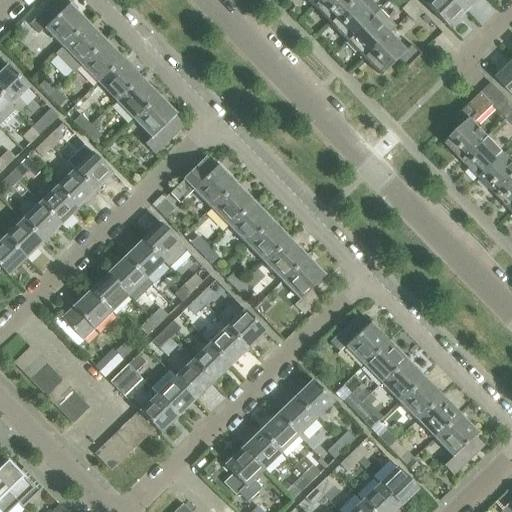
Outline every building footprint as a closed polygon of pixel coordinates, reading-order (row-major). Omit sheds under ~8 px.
[(304,0),(312,8),(320,0),(304,0)] [(329,26),(355,1),(354,0),(320,0),(312,8),(329,26)] [(420,0),(447,28),(465,11),(453,0),(420,0)] [(476,0),(453,0),(465,11),(476,0)] [(346,43),(372,18),(355,1),(329,26),(346,43)] [(408,17),(417,9),(411,2),(402,11),(408,17)] [(61,48),(87,23),(69,5),(55,18),(46,9),(29,25),(38,35),(43,30),(61,48)] [(414,24),(423,15),(417,9),(408,17),(414,24)] [(346,43),(363,61),(389,36),(397,27),(380,10),(372,18),(346,43)] [(72,74),(79,67),(105,42),(87,23),(61,48),(54,55),(72,74)] [(406,70),(421,56),(410,45),(404,51),(389,36),(363,61),(380,78),(397,61),(406,70)] [(97,85),(123,60),(105,42),(79,67),(97,85)] [(115,103),(140,78),(123,60),(97,85),(115,103)] [(0,96),(10,107),(17,114),(24,107),(17,100),(28,90),(5,66),(0,61),(0,96)] [(511,64),(497,80),(511,95),(511,64)] [(132,122),(158,97),(140,78),(115,103),(132,122)] [(56,90),(46,79),(38,87),(48,98),(56,90)] [(494,107),(507,120),(511,115),(511,107),(491,85),(452,123),(461,132),(447,146),(463,163),(489,138),(476,125),(494,107)] [(66,100),(56,90),(48,98),(58,108),(66,100)] [(0,130),(17,114),(10,107),(0,96),(0,130)] [(154,156),(185,126),(175,116),(176,115),(158,97),(132,122),(150,140),(144,146),(154,156)] [(91,126),(81,116),(74,124),(84,134),(91,126)] [(39,136),(49,126),(41,118),(31,128),(39,136)] [(101,136),(91,126),(84,134),(94,144),(101,136)] [(28,146),(39,136),(31,128),(21,138),(28,146)] [(51,150),(62,140),(54,132),(44,142),(51,150)] [(463,163),(480,180),(506,155),(489,138),(463,163)] [(41,160),(51,150),(44,142),(33,152),(41,160)] [(0,167),(3,171),(14,161),(6,153),(0,158),(0,167)] [(112,177),(89,154),(72,171),(94,194),(112,177)] [(480,180),(497,198),(511,183),(511,161),(506,155),(480,180)] [(235,185),(217,167),(215,168),(206,159),(168,195),(178,205),(191,192),(209,211),(235,185)] [(17,184),(27,173),(19,166),(9,176),(17,184)] [(94,194),(72,171),(54,188),(77,211),(94,194)] [(0,187),(6,194),(16,184),(17,184),(9,176),(0,184),(0,187)] [(511,183),(497,198),(511,212),(511,183)] [(226,229),(252,204),(235,185),(209,211),(226,229)] [(77,211),(54,188),(37,205),(59,228),(77,211)] [(244,247),(270,222),(252,204),(226,229),(244,247)] [(59,228),(37,205),(19,222),(42,245),(59,228)] [(42,245),(19,222),(2,239),(24,262),(42,245)] [(262,266),(288,240),(270,222),(244,247),(262,266)] [(186,253),(180,247),(158,224),(140,241),(163,264),(168,270),(186,253)] [(207,247),(197,237),(190,244),(200,255),(207,247)] [(24,262),(2,239),(0,240),(0,272),(1,273),(7,279),(24,262)] [(280,284),(306,259),(288,240),(262,266),(280,284)] [(163,264),(140,241),(122,259),(145,282),(163,264)] [(218,258),(207,247),(200,255),(210,265),(218,258)] [(150,287),(145,282),(122,259),(105,276),(127,299),(132,305),(150,287)] [(311,290),(324,277),(306,259),(280,284),(298,302),(294,306),(303,315),(320,299),(311,290)] [(244,284),(233,273),(225,281),(235,291),(244,284)] [(127,299),(105,276),(87,293),(109,316),(127,299)] [(191,293),(201,283),(194,276),(183,286),(191,293)] [(254,294),(244,284),(235,291),(246,302),(254,294)] [(181,303),(191,293),(183,286),(173,296),(181,303)] [(204,308),(214,298),(206,290),(196,300),(204,308)] [(91,334),(109,316),(87,293),(69,311),(70,312),(59,323),(80,343),(90,333),(91,334)] [(193,318),(204,308),(196,300),(186,310),(193,318)] [(155,328),(166,318),(158,310),(148,320),(155,328)] [(265,334),(242,311),(224,328),(247,352),(265,334)] [(388,341),(371,324),(367,328),(357,318),(330,344),(340,354),(344,350),(361,368),(388,341)] [(145,338),(155,328),(148,320),(137,330),(145,338)] [(168,342),(178,332),(171,324),(161,334),(168,342)] [(247,352),(224,328),(206,345),(230,369),(247,352)] [(158,352),(168,342),(161,334),(151,344),(158,352)] [(406,359),(388,341),(361,368),(378,386),(406,359)] [(122,360),(133,350),(125,343),(115,353),(122,360)] [(230,369),(206,345),(189,362),(212,386),(230,369)] [(21,374),(37,358),(29,349),(12,365),(21,374)] [(29,382),(46,366),(37,358),(21,374),(29,382)] [(132,376),(143,366),(136,358),(125,368),(132,376)] [(396,404),(424,378),(406,359),(378,386),(396,404)] [(212,386),(189,362),(171,379),(195,403),(212,386)] [(37,391),(54,375),(46,366),(29,382),(37,391)] [(122,386),(132,376),(125,368),(115,379),(122,386)] [(195,403),(171,379),(166,374),(149,391),(154,396),(177,420),(195,403)] [(46,400),(62,383),(54,375),(37,391),(46,400)] [(424,378),(396,404),(414,423),(442,396),(424,378)] [(332,404),(310,381),(293,398),(314,421),(332,404)] [(54,408),(71,392),(62,383),(46,400),(54,408)] [(63,417),(79,401),(71,392),(54,408),(63,417)] [(360,404),(350,394),(342,401),(352,412),(360,404)] [(177,420),(154,396),(136,413),(153,430),(160,437),(177,420)] [(414,423),(432,441),(460,415),(442,396),(414,423)] [(314,421),(293,398),(275,415),(297,438),(314,421)] [(71,426),(88,409),(79,401),(63,417),(71,426)] [(378,422),(360,404),(352,412),(370,430),(378,422)] [(153,430),(136,413),(127,422),(144,438),(153,430)] [(297,438),(275,415),(257,432),(279,455),(297,438)] [(478,433),(460,415),(432,441),(450,460),(443,466),(453,477),(483,448),(473,437),(478,433)] [(144,438),(127,422),(119,430),(135,447),(144,438)] [(396,441),(378,422),(370,430),(388,448),(396,441)] [(135,447),(119,430),(110,438),(127,455),(135,447)] [(279,455),(257,432),(240,449),(261,472),(279,455)] [(344,451),(354,441),(347,434),(336,444),(344,451)] [(127,455),(110,438),(102,447),(118,463),(127,455)] [(406,451),(396,441),(388,448),(398,459),(406,451)] [(333,461),(344,451),(336,444),(326,454),(333,461)] [(357,463),(368,453),(360,445),(350,455),(357,463)] [(118,463),(102,447),(93,455),(109,472),(118,463)] [(252,481),(261,472),(240,449),(222,466),(244,489),(238,494),(246,503),(261,489),(258,487),(252,481)] [(347,473),(357,463),(350,455),(339,465),(347,473)] [(39,492),(18,471),(15,473),(5,462),(3,463),(4,463),(0,467),(0,487),(16,505),(21,510),(39,492)] [(418,490),(396,467),(378,484),(400,507),(418,490)] [(308,485),(319,475),(311,468),(301,478),(308,485)] [(298,495),(308,485),(301,478),(291,488),(298,495)] [(322,497),(332,487),(324,480),(314,489),(322,497)] [(395,511),(400,507),(378,484),(360,501),(370,511),(395,511)] [(9,511),(16,505),(0,487),(0,511),(9,511)] [(312,507),(322,497),(314,489),(304,499),(312,507)] [(511,511),(511,500),(501,511),(502,511),(511,511)] [(370,511),(360,501),(349,511),(370,511)] [(265,511),(280,511),(282,511),(274,503),(265,511)]
